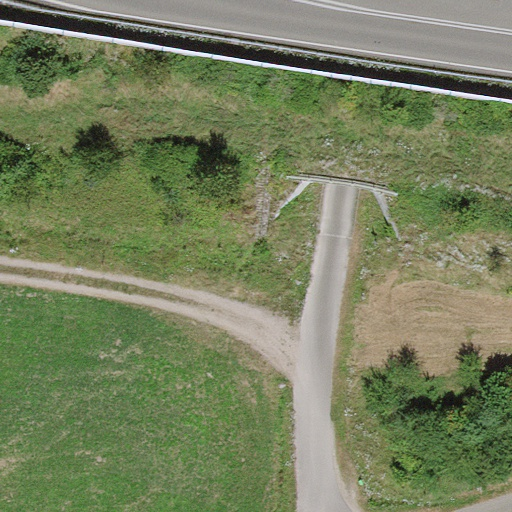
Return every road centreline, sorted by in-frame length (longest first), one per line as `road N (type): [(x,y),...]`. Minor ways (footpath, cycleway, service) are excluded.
road 1 (track): [(0,268),(190,294),(322,357)]
road 2 (track): [(327,511),(316,459),(334,247)]
road 3 (track): [(334,247),(374,0)]
road 4 (trunk): [(372,0),(511,23)]
